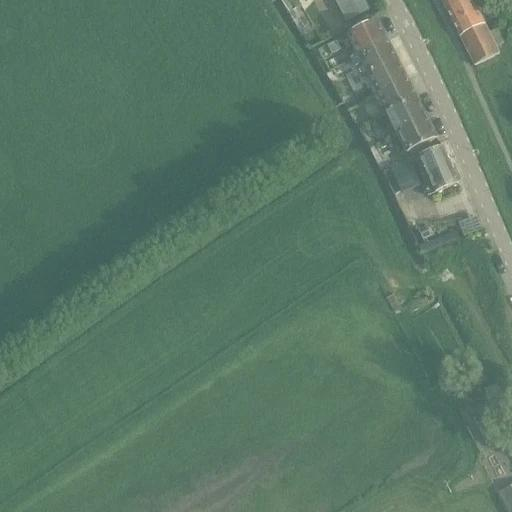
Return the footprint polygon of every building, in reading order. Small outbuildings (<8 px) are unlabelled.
[(335,0),(335,1),(348,24),(370,11),(363,0),(335,0)] [(500,56),(472,1),(473,0),(446,0),(443,2),(476,68),(500,56)] [(389,44),(379,23),(349,39),(359,59),(389,44)] [(359,59),(368,77),(399,62),(389,44),(359,59)] [(409,82),(399,62),(368,77),(378,97),(409,82)] [(418,101),(409,82),(378,97),(388,116),(418,101)] [(388,117),(398,136),(428,120),(419,101),(388,117)] [(398,136),(408,155),(438,140),(428,120),(398,136)] [(422,160),(437,195),(459,185),(444,151),(422,160)] [(393,171),(386,174),(396,196),(403,193),(404,196),(422,187),(414,169),(409,159),(391,168),(392,169),(393,171)] [(427,228),(419,231),(424,241),(432,237),(427,228)] [(504,440),(489,410),(474,417),(489,447),(504,440)] [(508,511),(511,511),(511,489),(500,496),(508,511)]
